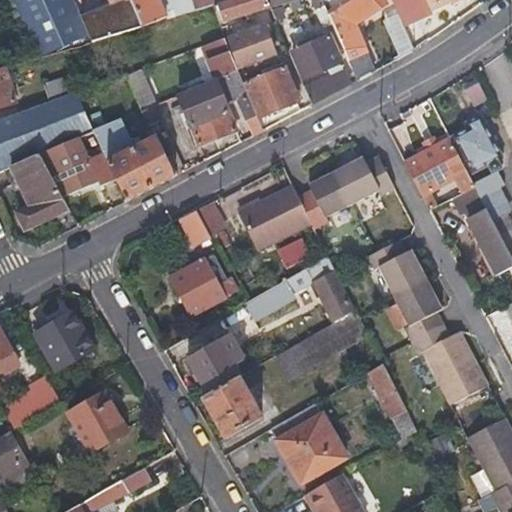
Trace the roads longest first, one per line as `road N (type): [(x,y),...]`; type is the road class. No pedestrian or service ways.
road 1 (residential): [(511,7),(442,56),(79,251)]
road 2 (residential): [(230,511),(79,251)]
